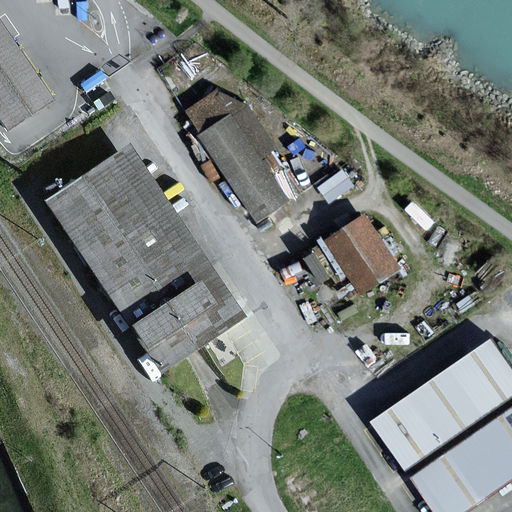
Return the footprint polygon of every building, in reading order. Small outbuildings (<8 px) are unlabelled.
[(0,22),(0,107),(12,125),(51,99),(0,22)] [(250,105),(207,134),(262,216),(292,196),(264,155),(278,146),(250,105)] [(131,148),(53,200),(165,368),(243,315),(131,148)] [(370,216),(335,238),(368,288),(402,265),(370,216)] [(511,476),(511,358),(499,339),(438,381),(383,418),(446,511),(460,511),(497,487),(511,476)]
